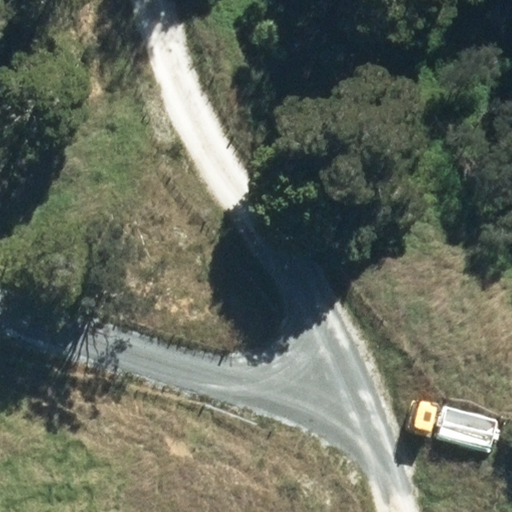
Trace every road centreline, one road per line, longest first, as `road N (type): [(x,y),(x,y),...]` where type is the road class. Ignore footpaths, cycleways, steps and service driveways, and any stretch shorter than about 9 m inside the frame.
road 1 (track): [(80,0),(180,249),(271,411)]
road 2 (track): [(0,357),(271,411),(355,499),(358,511)]
